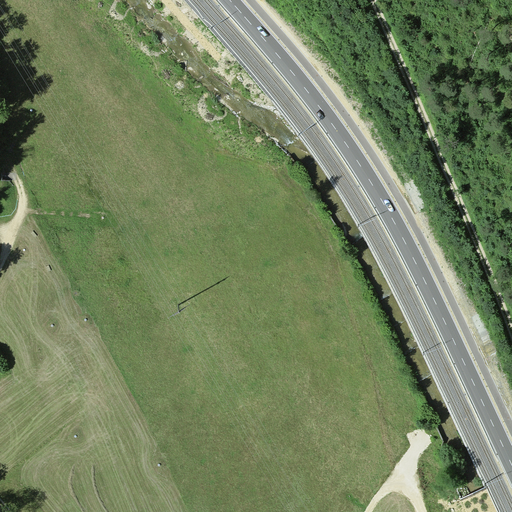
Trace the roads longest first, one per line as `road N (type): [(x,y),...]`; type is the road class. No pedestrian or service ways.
road 1 (primary): [(229,0),(327,116),(389,212),(511,465)]
road 2 (track): [(511,330),(376,0)]
road 3 (track): [(0,263),(24,208),(1,145)]
